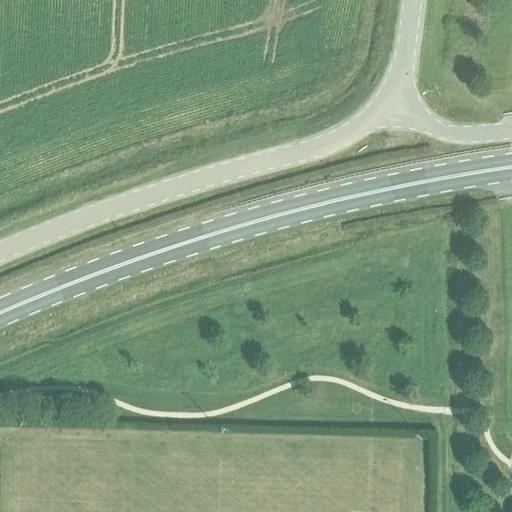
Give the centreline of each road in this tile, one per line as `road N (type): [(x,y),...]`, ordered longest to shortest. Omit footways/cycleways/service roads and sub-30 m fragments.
road 1 (primary): [(511,165),(276,214),(122,262),(0,313)]
road 2 (tertiary): [(0,252),(153,195),(319,148),(388,96)]
road 3 (tertiary): [(511,131),(456,133),(421,123),(388,96)]
